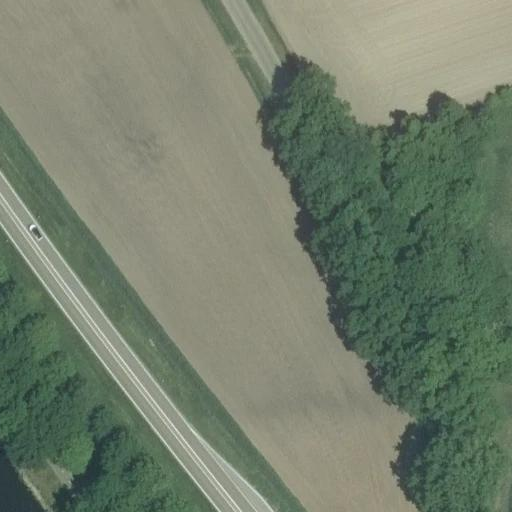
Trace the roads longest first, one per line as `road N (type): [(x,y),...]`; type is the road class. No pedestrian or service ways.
road 1 (unclassified): [(474,511),(441,369),(416,302),(244,0)]
road 2 (primary): [(240,511),(0,196)]
